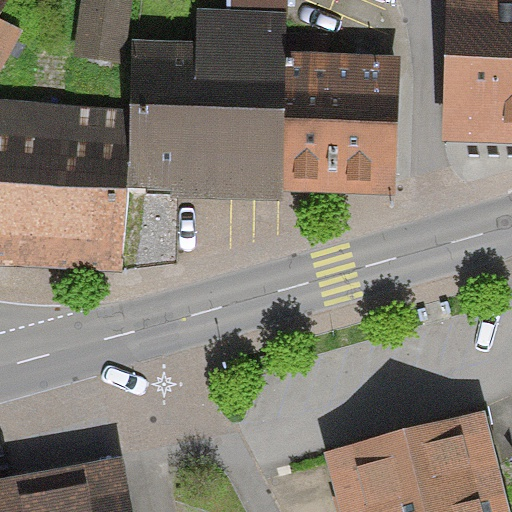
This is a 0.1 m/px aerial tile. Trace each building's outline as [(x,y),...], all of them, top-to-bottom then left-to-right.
[(0,0),(0,65),(16,38),(0,29),(0,8),(4,0),(0,0)] [(113,60),(121,0),(85,0),(78,56),(113,60)] [(277,186),(282,67),(282,56),(280,56),(282,0),(226,0),(226,20),(195,19),(193,53),(133,51),(128,134),(125,181),(277,186)] [(511,8),(445,6),(442,127),(511,129),(511,8)] [(277,186),(389,190),(393,75),(287,72),(287,67),(282,67),(277,186)] [(0,109),(0,261),(14,262),(14,257),(112,264),(112,273),(117,273),(125,181),(128,134),(26,128),(28,111),(0,109)] [(492,511),(469,419),(331,456),(346,511),(492,511)] [(120,511),(113,471),(0,491),(0,511),(120,511)]
